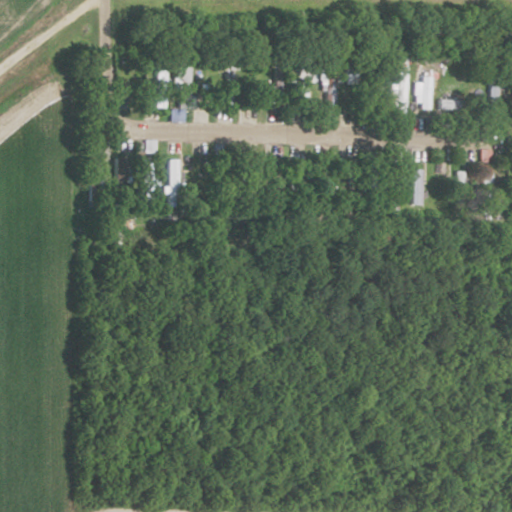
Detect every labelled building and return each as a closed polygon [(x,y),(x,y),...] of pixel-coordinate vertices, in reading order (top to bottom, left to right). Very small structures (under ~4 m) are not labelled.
[(178,60),(178,107),(187,107),(187,60),(178,60)] [(249,105),(258,105),(258,63),(249,63),(249,105)] [(272,64),(272,91),(284,91),(284,64),(272,64)] [(165,65),(153,65),(153,107),(165,107),(165,65)] [(405,65),(394,65),(393,112),(404,112),(405,65)] [(312,93),(312,69),(298,69),(298,93),(312,93)] [(222,72),(222,103),(232,103),(232,72),(222,72)] [(381,73),(373,73),(373,105),(381,105),(381,73)] [(497,75),(488,74),(486,101),(495,102),(497,75)] [(419,109),(429,109),(429,75),(419,75),(419,109)] [(437,109),(477,110),(477,99),(437,98),(437,109)] [(244,122),(255,122),(255,110),(245,109),(244,122)] [(112,197),(124,197),(124,158),(112,158),(112,197)] [(150,158),(140,158),(140,200),(150,200),(150,158)] [(165,158),(165,200),(178,200),(178,158),(165,158)] [(288,162),(288,194),(296,194),(296,162),(288,162)] [(384,209),(395,209),(395,167),(384,167),(384,209)] [(408,205),(419,205),(419,168),(408,168),(408,205)] [(205,169),(191,169),(191,201),(205,201),(205,169)] [(488,171),(477,171),(477,214),(488,214),(488,171)]
